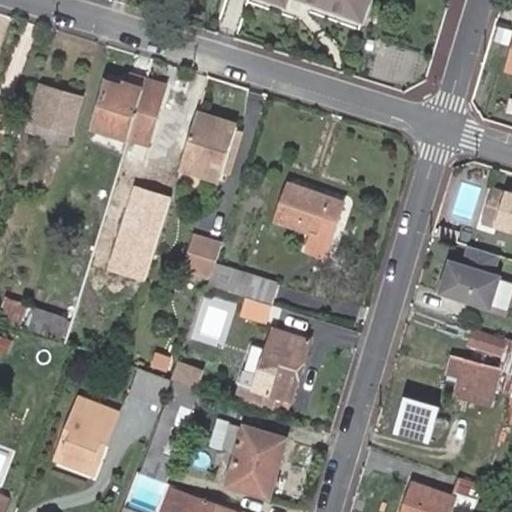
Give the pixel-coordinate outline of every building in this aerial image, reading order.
[(280,0),(289,3),(289,0),(314,0),(366,18),(371,0),(280,0)] [(94,127),(128,138),(129,137),(146,81),(134,77),(130,90),(108,82),(94,127)] [(166,86),(146,80),(146,81),(129,137),(147,143),(166,86)] [(38,84),(27,117),(71,131),(82,97),(38,84)] [(197,112),(180,165),(219,178),(236,125),(197,112)] [(71,131),(27,117),(25,127),(68,141),(71,131)] [(236,125),(219,178),(225,179),(242,127),(236,125)] [(175,196),(134,183),(108,269),(148,281),(175,196)] [(341,203),(288,185),(277,220),(312,232),(307,249),(326,255),(341,203)] [(511,192),(506,191),(496,224),(511,229),(511,192)] [(453,241),(456,232),(439,226),(437,236),(453,241)] [(192,230),(191,237),(214,244),(221,247),(222,240),(192,230)] [(182,266),(204,274),(214,244),(191,237),(182,266)] [(214,244),(204,274),(212,276),(216,260),(217,260),(221,247),(214,244)] [(449,261),(439,293),(489,308),(498,276),(491,274),(497,255),(469,246),(463,265),(449,261)] [(209,285),(272,304),(280,280),(217,260),(216,260),(212,276),(209,285)] [(511,291),(511,279),(498,276),(489,308),(506,313),(511,291)] [(1,315),(20,321),(27,302),(8,296),(1,315)] [(39,306),(27,302),(20,321),(33,326),(39,306)] [(33,326),(62,335),(68,319),(68,316),(39,306),(33,326)] [(258,390),(286,399),(290,401),(310,340),(275,330),(259,377),(244,372),(240,384),(258,390)] [(505,340),(471,331),(468,346),(501,355),(505,340)] [(511,388),(511,337),(508,336),(505,340),(501,355),(497,369),(506,371),(501,389),(511,391),(511,388)] [(460,376),(455,394),(489,404),(498,371),(464,362),(449,358),(445,371),(460,376)] [(162,404),(172,377),(138,366),(129,391),(162,404)] [(192,408),(200,387),(174,378),(140,472),(166,481),(173,458),(164,455),(181,403),(192,408)] [(283,409),(286,399),(258,390),(254,400),(283,409)] [(446,443),(458,405),(422,393),(409,431),(446,443)] [(101,443),(104,444),(117,408),(80,394),(57,455),(91,469),(101,443)] [(270,493),(288,439),(250,424),(249,427),(235,422),(226,446),(241,451),(231,479),(270,493)] [(95,470),(104,444),(101,443),(91,469),(95,470)] [(457,473),(484,483),(488,468),(462,460),(457,473)] [(493,467),(488,482),(500,485),(504,471),(493,467)] [(478,497),(484,483),(457,473),(451,487),(478,497)] [(413,480),(407,498),(413,501),(420,483),(413,480)] [(448,511),(454,495),(449,493),(420,483),(413,501),(407,498),(401,511),(448,511)] [(235,511),(236,509),(189,491),(173,486),(163,511),(235,511)] [(454,495),(476,503),(478,497),(451,487),(449,493),(454,495)] [(0,498),(0,511),(5,511),(9,502),(0,498)] [(147,511),(124,503),(124,504),(120,511),(147,511)]
